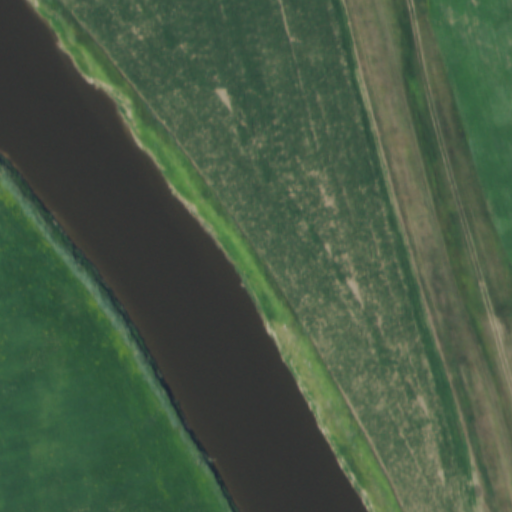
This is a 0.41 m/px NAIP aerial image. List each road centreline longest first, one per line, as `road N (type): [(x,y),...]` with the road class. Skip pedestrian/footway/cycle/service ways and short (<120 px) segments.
road 1 (track): [(492,511),(467,474),(341,0)]
road 2 (track): [(511,475),(447,276),(396,73),(387,0)]
